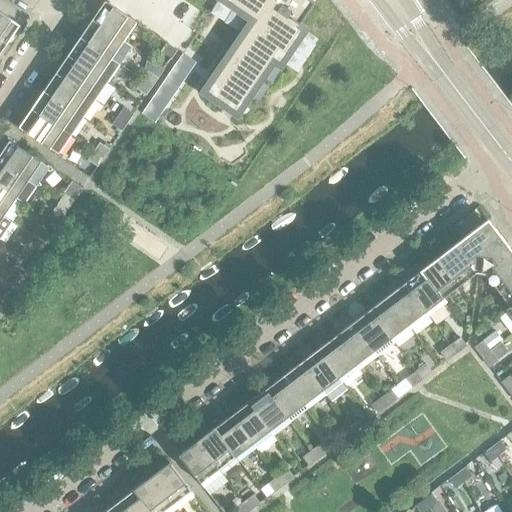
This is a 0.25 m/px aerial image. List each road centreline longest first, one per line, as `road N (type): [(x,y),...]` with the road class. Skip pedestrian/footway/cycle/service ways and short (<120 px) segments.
road 1 (residential): [(45,511),(511,177)]
road 2 (tertiary): [(511,162),(391,0)]
